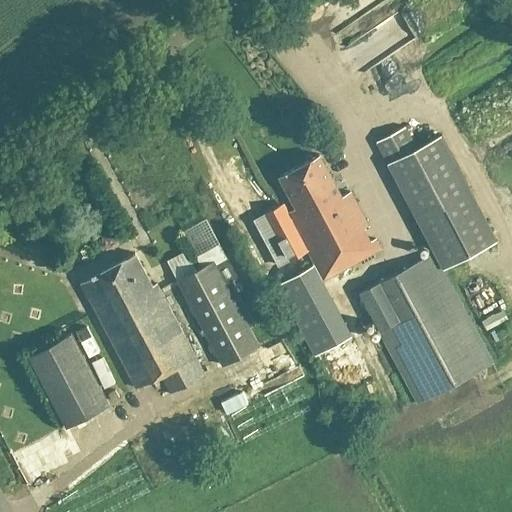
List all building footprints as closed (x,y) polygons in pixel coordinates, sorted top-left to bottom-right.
[(406,40),(466,0),(413,0),(348,43),(357,57),(399,29),(406,40)] [(376,144),(443,270),(496,242),(441,135),(415,147),(405,127),(376,144)] [(290,215),(299,233),(316,266),(275,289),(313,359),(349,340),(319,285),(379,254),(374,244),(368,246),(362,235),(368,232),(349,196),(340,200),(318,157),(278,178),(296,212),(290,215)] [(239,222),(251,216),(239,194),(227,200),(239,222)] [(290,215),(289,215),(285,206),(262,218),(269,231),(260,235),(267,248),(272,246),(280,263),(295,255),(287,239),(299,233),(290,215)] [(134,254),(80,283),(136,389),(160,377),(169,394),(204,376),(155,284),(151,286),(134,254)] [(431,255),(360,293),(419,404),(490,366),(431,255)] [(258,347),(248,329),(254,326),(239,296),(232,299),(225,285),(228,284),(234,295),(242,290),(236,278),(237,278),(227,259),(215,266),(213,262),(177,282),(222,366),(258,347)] [(488,327),(509,317),(505,308),(483,318),(488,327)] [(90,354),(101,349),(94,332),(82,337),(90,354)] [(70,335),(28,357),(65,429),(107,407),(70,335)] [(276,352),(280,369),(295,365),(290,348),(276,352)] [(105,350),(93,354),(104,387),(116,384),(105,350)] [(356,363),(338,374),(346,389),(364,378),(356,363)] [(107,395),(111,402),(118,399),(114,391),(107,395)] [(85,431),(73,439),(83,453),(95,445),(85,431)] [(91,470),(109,509),(130,500),(112,460),(91,470)]
